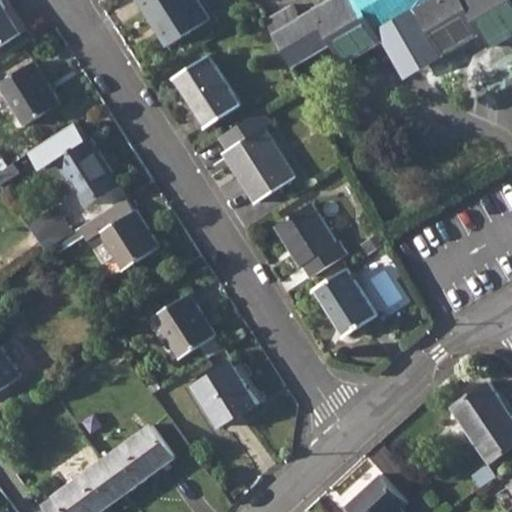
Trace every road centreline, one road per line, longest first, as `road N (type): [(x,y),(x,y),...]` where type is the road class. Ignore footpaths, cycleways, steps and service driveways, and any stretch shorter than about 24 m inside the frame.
road 1 (residential): [(64,0),(352,432)]
road 2 (residential): [(352,432),(436,356),(511,310)]
